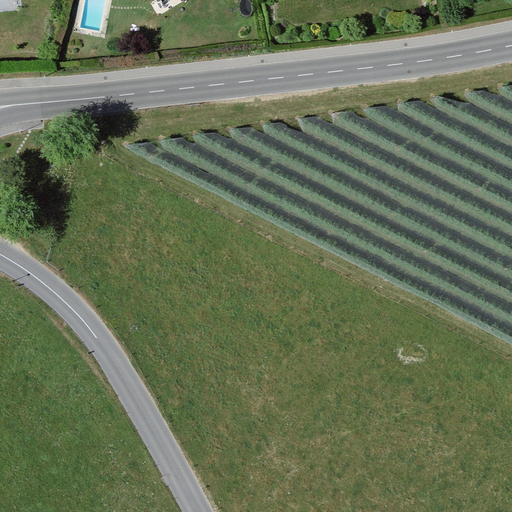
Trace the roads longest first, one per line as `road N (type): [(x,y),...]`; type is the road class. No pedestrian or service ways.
road 1 (tertiary): [(0,107),(511,43)]
road 2 (tertiary): [(198,511),(95,336),(58,296),(0,255)]
